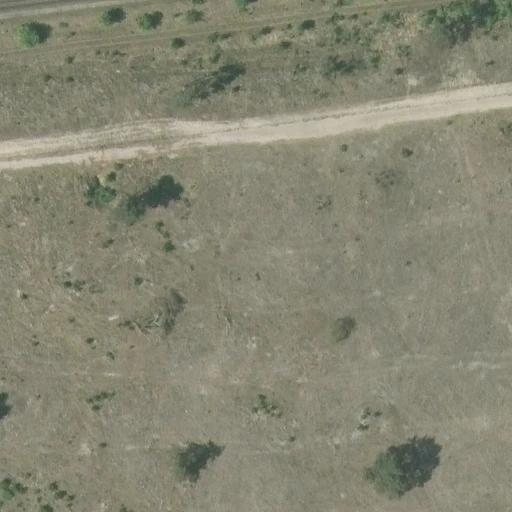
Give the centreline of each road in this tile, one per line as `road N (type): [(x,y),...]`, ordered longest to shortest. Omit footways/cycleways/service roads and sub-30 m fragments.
road 1 (track): [(0,149),(107,130),(200,129),(511,90)]
road 2 (track): [(511,99),(314,132),(232,135)]
